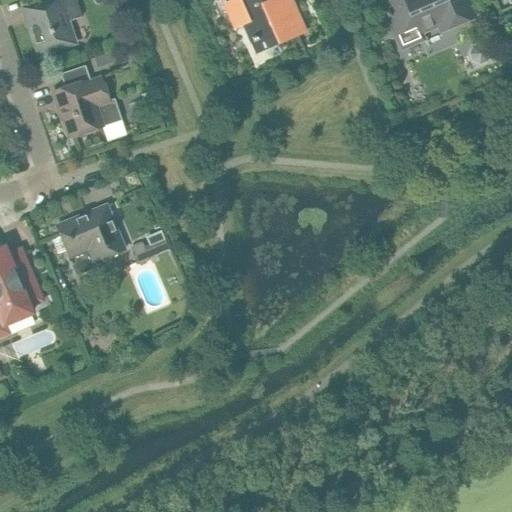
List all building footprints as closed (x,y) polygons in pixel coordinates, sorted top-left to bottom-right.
[(51,0),(49,1),(30,7),(36,26),(31,28),(39,55),(74,43),(67,22),(82,17),(75,0),(51,0)] [(263,0),(230,0),(226,2),(225,0),(223,0),(236,28),(248,23),(254,37),(253,37),(255,41),(256,41),(261,51),(278,43),(279,44),(287,41),(305,33),(290,0),(269,0),(265,2),(263,0)] [(402,45),(406,47),(419,41),(421,37),(419,34),(438,26),(441,32),(475,17),(467,0),(383,0),(388,12),(386,13),(398,43),(400,42),(402,45)] [(462,65),(464,70),(486,61),(489,53),(486,46),(478,43),(471,46),(468,54),(471,61),(462,65)] [(111,52),(94,58),(97,67),(114,61),(111,52)] [(65,88),(53,92),(58,107),(59,107),(70,138),(84,133),(87,134),(95,132),(97,128),(121,120),(114,99),(109,101),(101,78),(91,82),(85,66),(61,74),(65,88)] [(124,250),(114,224),(106,206),(87,214),(87,215),(76,220),(75,218),(56,226),(76,275),(94,267),(93,263),(124,250)] [(133,249),(139,265),(150,261),(143,244),(133,249)] [(0,333),(5,331),(0,321),(30,308),(29,306),(42,301),(30,273),(28,268),(21,250),(8,255),(7,253),(0,255),(0,333)]
